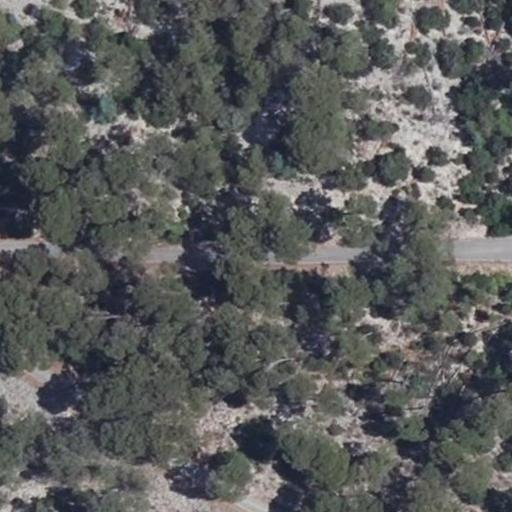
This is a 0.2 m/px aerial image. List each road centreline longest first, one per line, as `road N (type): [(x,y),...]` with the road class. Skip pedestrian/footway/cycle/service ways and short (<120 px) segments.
road 1 (unclassified): [(511,264),(0,270)]
road 2 (unclassified): [(0,388),(67,434),(236,511)]
